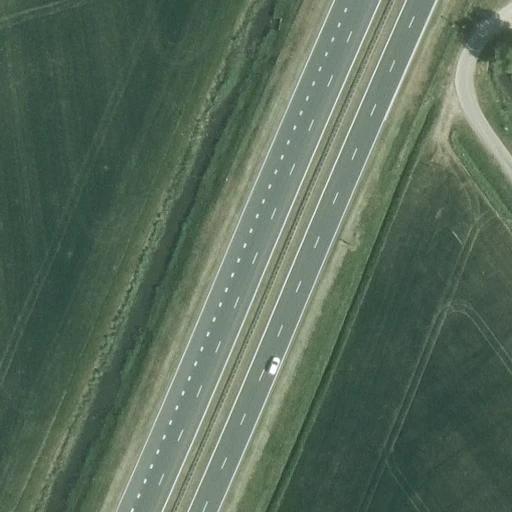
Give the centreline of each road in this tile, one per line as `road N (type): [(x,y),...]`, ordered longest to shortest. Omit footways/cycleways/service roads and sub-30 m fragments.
road 1 (trunk): [(365,0),(145,511)]
road 2 (trunk): [(200,511),(418,0)]
road 3 (unclassified): [(511,171),(466,107),(467,60),(511,9)]
